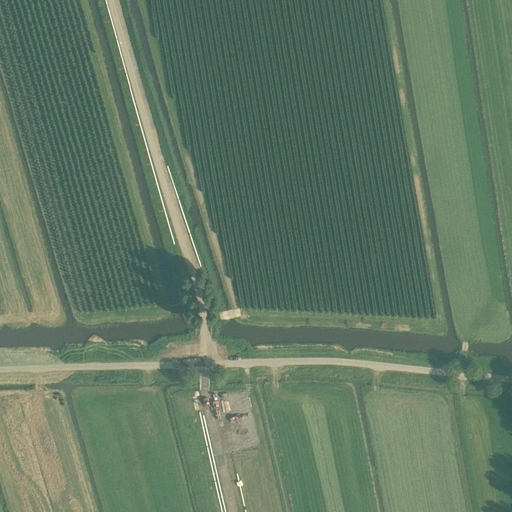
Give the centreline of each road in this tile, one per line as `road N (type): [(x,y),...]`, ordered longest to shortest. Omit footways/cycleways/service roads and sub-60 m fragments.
road 1 (unclassified): [(204,323),(112,0)]
road 2 (track): [(511,379),(320,361),(204,364)]
road 3 (track): [(0,369),(204,364)]
